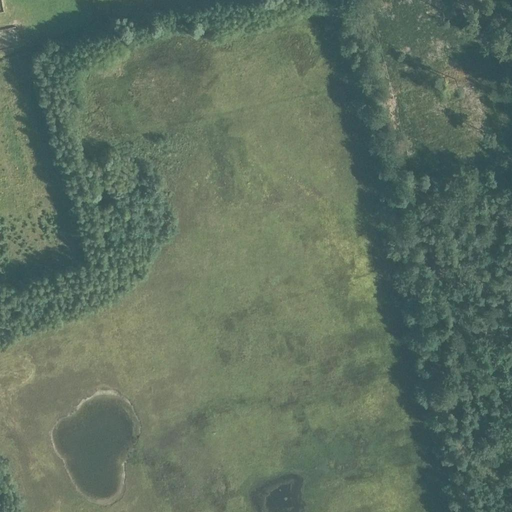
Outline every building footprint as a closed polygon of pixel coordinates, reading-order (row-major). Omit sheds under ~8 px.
[(30,99),(28,85),(17,86),(19,101),(30,99)] [(4,125),(18,200),(36,197),(34,196),(39,190),(38,187),(48,185),(42,180),(50,171),(48,160),(45,163),(40,159),(40,154),(38,152),(32,158),(28,154),(27,150),(40,147),(39,142),(29,144),(24,139),(21,125),(19,122),(4,125)] [(0,221),(8,220),(0,176),(0,221)] [(62,222),(68,221),(63,199),(42,204),(43,205),(48,204),(51,221),(61,219),(62,222)] [(55,226),(56,231),(71,228),(70,223),(55,226)] [(8,226),(0,228),(0,262),(16,258),(10,240),(18,238),(15,229),(9,230),(8,226)] [(50,267),(68,263),(67,257),(49,261),(50,267)]
